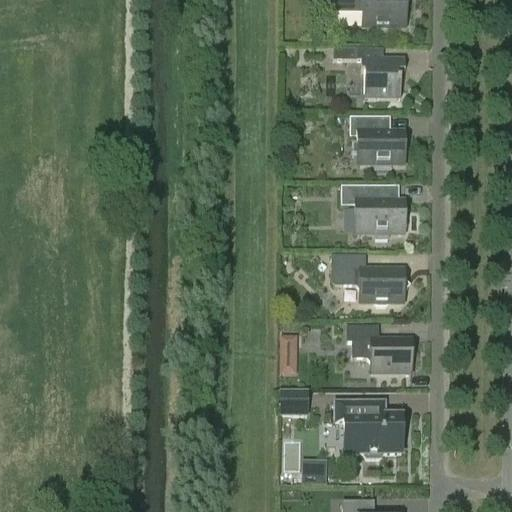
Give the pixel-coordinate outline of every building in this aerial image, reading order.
[(0,0),(0,18),(37,20),(30,176),(0,174),(0,225),(33,227),(29,323),(0,321),(0,371),(24,372),(21,451),(0,450),(0,493),(49,495),(54,371),(72,372),(86,0),(0,0)] [(331,0),(331,16),(345,16),(349,12),(357,12),(361,16),(361,30),(374,30),(376,33),(387,34),(388,31),(404,31),(404,0),(331,0)] [(332,52),(332,64),(360,64),(360,75),(363,75),(363,103),(399,104),(399,84),(397,84),(397,75),(403,76),(404,62),(382,62),(382,52),(332,52)] [(348,121),(348,141),(357,142),(356,168),(374,168),(374,174),(389,174),(389,169),(403,169),(403,136),(386,136),(383,132),(383,121),(348,121)] [(340,190),(340,210),(354,210),(354,238),(373,238),(373,244),(387,244),(387,238),(403,238),(403,233),(405,233),(405,218),(403,218),(403,205),(381,205),(381,190),(340,190)] [(330,259),(330,285),(334,289),(359,290),(358,306),(371,306),(374,310),(382,311),(385,307),(398,307),(398,302),(406,294),(402,290),(402,274),(364,274),(365,259),(330,259)] [(345,330),(345,346),(351,346),(351,363),(365,363),(370,367),(370,376),(410,376),(410,344),(378,344),(378,330),(345,330)] [(278,365),(278,381),(295,381),(295,365),(278,365)] [(279,395),(279,421),(307,421),(307,395),(279,395)] [(334,407),(334,426),(345,426),(345,458),(365,458),(365,460),(367,463),(378,463),(380,460),(380,458),(400,458),(400,434),(402,433),(402,424),(400,423),(400,420),(383,420),(383,413),(372,413),(372,407),(334,407)] [(325,478),(324,462),(299,463),(300,479),(325,478)]
